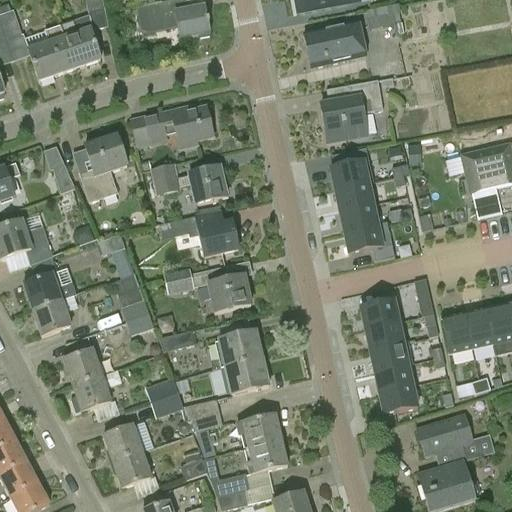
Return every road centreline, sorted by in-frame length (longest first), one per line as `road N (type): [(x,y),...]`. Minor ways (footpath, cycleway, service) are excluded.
road 1 (residential): [(0,136),(110,97),(258,63)]
road 2 (residential): [(308,297),(258,63)]
road 3 (residential): [(360,511),(308,297)]
road 4 (residential): [(511,249),(308,297)]
road 5 (residential): [(90,511),(0,338)]
